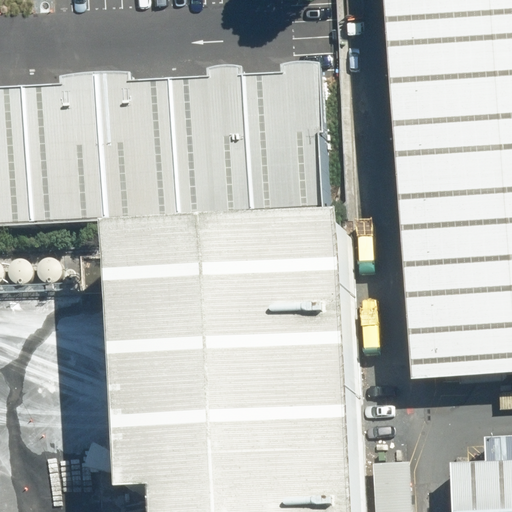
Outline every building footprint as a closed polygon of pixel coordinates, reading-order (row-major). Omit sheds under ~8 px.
[(511,0),(409,0),(435,368),(511,362),(511,0)] [(313,53),(0,66),(0,205),(319,192),(313,53)] [(365,225),(128,235),(140,501),(177,499),(177,511),(413,511),(411,466),(376,468),(365,225)] [(71,256),(0,256),(0,287),(71,286),(71,256)] [(466,511),(511,511),(511,436),(498,437),(499,460),(465,461),(466,511)]
